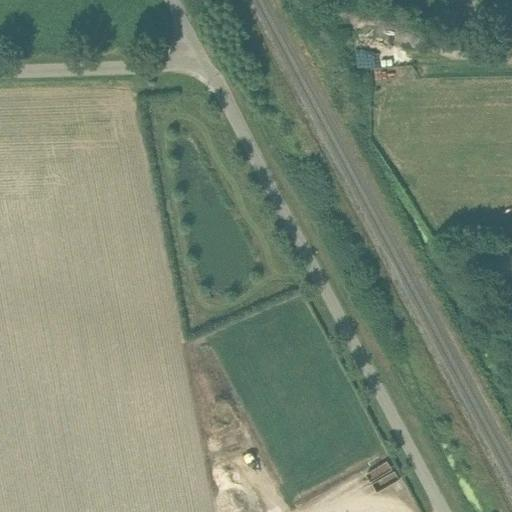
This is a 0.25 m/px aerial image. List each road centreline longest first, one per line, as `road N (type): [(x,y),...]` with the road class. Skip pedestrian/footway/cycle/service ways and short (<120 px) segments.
road 1 (unclassified): [(446,511),(199,52)]
road 2 (unclassified): [(0,71),(159,66),(199,52)]
